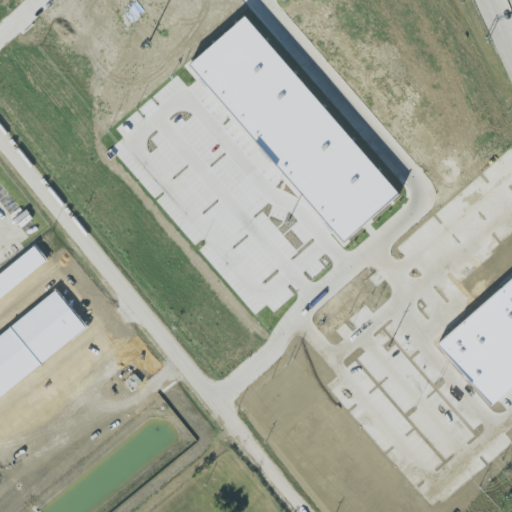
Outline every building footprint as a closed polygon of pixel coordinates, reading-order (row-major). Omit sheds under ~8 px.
[(304,7),(312,0),(352,0),(320,27),(304,7)] [(343,247),(187,66),(251,10),(407,190),(343,247)] [(0,299),(0,276),(36,247),(47,261),(0,299)] [(511,392),(500,403),(448,340),(511,285),(511,392)] [(0,337),(57,291),(86,328),(0,397),(0,337)] [(15,471),(0,451),(0,437),(113,343),(137,371),(15,471)]
